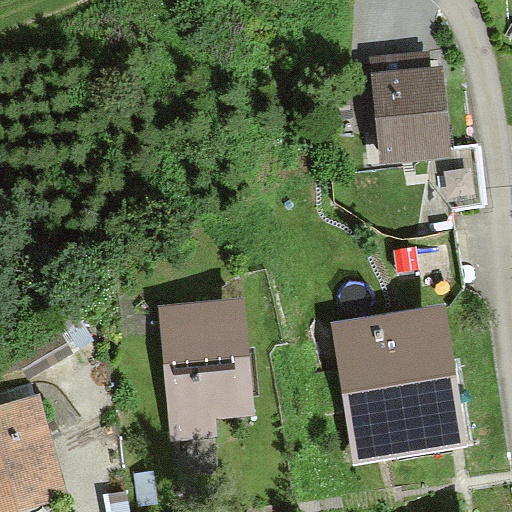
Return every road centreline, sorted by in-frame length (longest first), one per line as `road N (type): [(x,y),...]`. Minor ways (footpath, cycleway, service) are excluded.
road 1 (unknown): [(141,511),(511,468)]
road 2 (residential): [(457,0),(474,29),(489,97),(511,285)]
